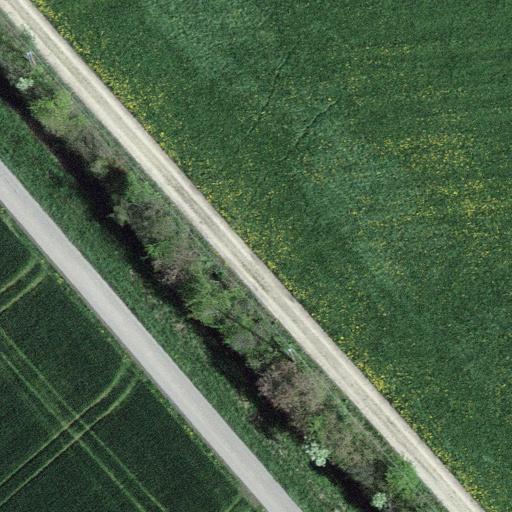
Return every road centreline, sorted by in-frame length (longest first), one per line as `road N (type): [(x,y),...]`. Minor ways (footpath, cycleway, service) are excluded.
road 1 (track): [(2,0),(456,511)]
road 2 (track): [(0,197),(275,511)]
